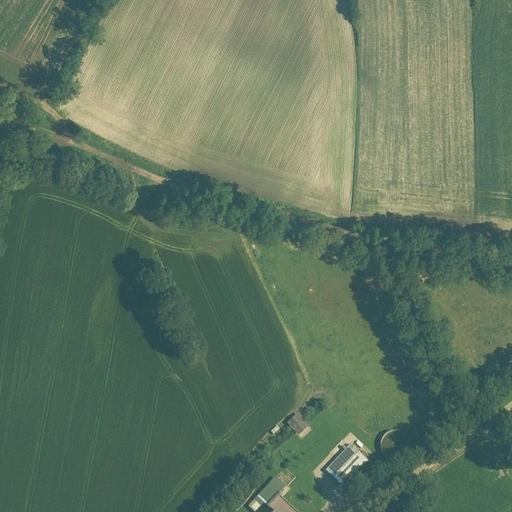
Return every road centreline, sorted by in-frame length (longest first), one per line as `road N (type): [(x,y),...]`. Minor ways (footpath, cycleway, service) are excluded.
road 1 (track): [(0,85),(93,159),(373,230),(511,255)]
road 2 (unclassified): [(511,406),(351,511)]
